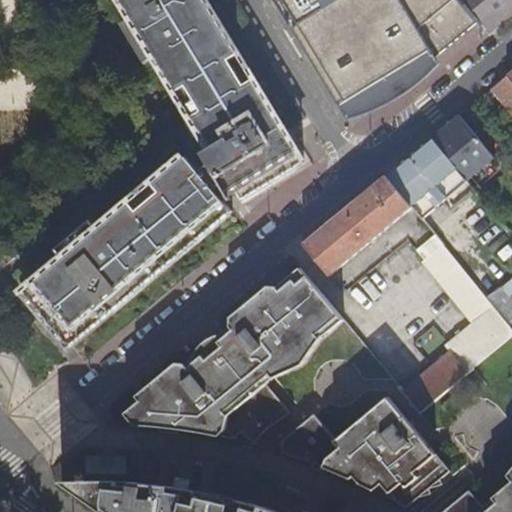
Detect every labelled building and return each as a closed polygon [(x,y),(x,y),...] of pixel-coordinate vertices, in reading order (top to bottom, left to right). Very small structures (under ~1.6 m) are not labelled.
[(239,56),(205,0),(121,0),(132,18),(122,24),(146,64),(156,58),(177,93),(186,87),(201,112),(192,118),(213,153),(204,158),(208,164),(200,170),(188,156),(155,184),(158,188),(162,192),(139,211),(135,207),(132,202),(101,229),(93,219),(57,249),(65,259),(26,292),(32,299),(72,346),(174,261),(166,252),(193,230),(201,239),(211,231),(233,212),(224,201),(229,197),(228,196),(235,191),(241,201),(297,168),(291,157),(296,154),(254,81),(244,88),(228,62),(239,56)] [(437,55),(478,20),(461,0),(275,0),(290,25),(296,20),(300,27),(294,31),(346,118),(356,116),(374,111),(376,110),(386,105),(398,98),(407,90),(412,87),(423,75),(437,55)] [(511,0),(461,0),(478,20),(485,28),(511,5),(511,0)] [(511,79),(508,75),(497,84),(492,88),(511,111),(511,79)] [(186,87),(177,93),(192,118),(201,112),(186,87)] [(458,169),(466,179),(494,156),(460,115),(448,125),(432,138),(458,169)] [(458,169),(432,138),(411,156),(386,176),(412,208),(426,196),(436,208),(447,198),(437,187),(458,169)] [(303,164),(296,154),(291,157),(297,168),(303,164)] [(466,179),(458,169),(437,187),(447,198),(467,181),(466,179)] [(412,208),(386,176),(368,191),(358,200),(305,244),(332,275),(412,208)] [(158,188),(135,207),(139,211),(162,192),(158,188)] [(426,196),(412,208),(422,220),(436,208),(426,196)] [(174,261),(201,239),(193,230),(166,252),(174,261)] [(488,298),(443,245),(422,263),(473,323),(446,345),(451,352),(404,390),(422,411),(433,402),(511,337),(511,336),(511,326),(510,325),(488,298)] [(280,286),(271,285),(233,317),(232,327),(237,331),(226,340),(222,335),(215,337),(208,341),(205,344),(201,349),(198,356),(202,360),(192,369),(188,365),(178,362),(139,395),(142,401),(127,413),(137,424),(162,427),(163,422),(172,416),(180,426),(179,429),(189,430),(222,435),(227,429),(236,438),(242,432),(255,443),(267,431),(291,413),(274,392),(269,396),(264,388),(268,384),(265,380),(271,373),(275,378),(277,377),(305,365),(323,338),(320,335),(327,329),(330,332),(346,320),(302,267),(289,279),(292,282),(282,290),(280,286)] [(289,279),(280,286),(282,290),(292,282),(289,279)] [(511,295),(503,285),(488,298),(510,325),(511,323),(511,295)] [(237,331),(232,327),(222,335),(226,340),(237,331)] [(323,338),(330,332),(327,329),(320,335),(323,338)] [(198,356),(188,365),(192,369),(202,360),(198,356)] [(268,384),(275,378),(271,373),(265,380),(268,384)] [(269,396),(274,392),(268,384),(264,388),(269,396)] [(339,472),(346,475),(411,421),(390,397),(337,440),(316,414),(284,440),(285,452),(317,464),(339,472)] [(163,422),(162,427),(179,429),(180,426),(172,416),(163,422)] [(411,421),(346,475),(353,478),(356,476),(362,483),(376,490),(384,482),(402,504),(408,507),(420,497),(432,494),(431,488),(444,485),(442,479),(452,471),(411,421)] [(128,474),(129,455),(82,453),(81,472),(128,474)] [(511,511),(511,473),(510,476),(511,477),(511,484),(495,498),(499,502),(489,511),(485,506),(471,491),(444,511),(511,511)] [(172,492),(189,496),(192,480),(176,477),(173,486),(172,492)] [(95,481),(62,482),(92,501),(96,504),(95,481)] [(106,511),(280,511),(264,506),(263,509),(251,506),(248,509),(242,508),(239,504),(235,506),(228,505),(226,500),(209,497),(206,500),(200,499),(197,494),(193,497),(189,496),(172,492),(173,486),(135,482),(134,485),(131,485),(128,481),(126,481),(123,485),(120,484),(120,481),(107,481),(95,481),(96,504),(106,511)] [(499,502),(495,498),(485,506),(489,511),(499,502)]
